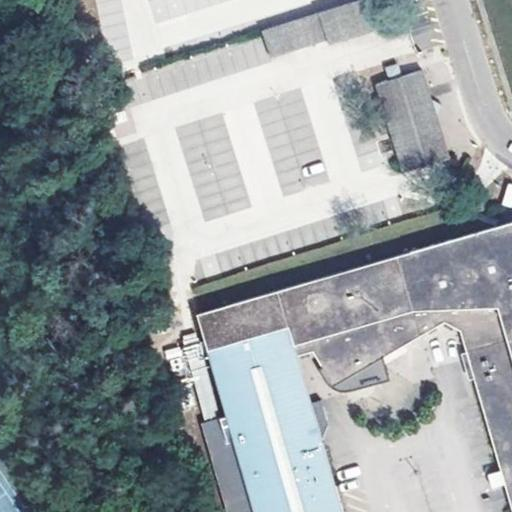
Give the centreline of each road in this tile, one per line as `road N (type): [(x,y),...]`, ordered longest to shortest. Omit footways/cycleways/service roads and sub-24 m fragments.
road 1 (unknown): [(456,20),(167,116),(161,146),(190,238),(199,246),(229,244),(511,152)]
road 2 (unclassified): [(511,148),(489,121),(450,0)]
